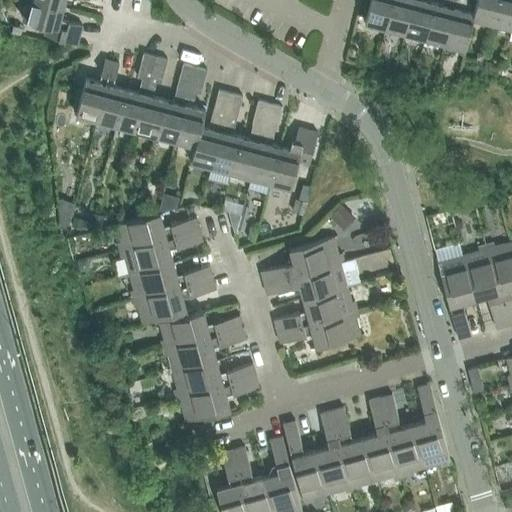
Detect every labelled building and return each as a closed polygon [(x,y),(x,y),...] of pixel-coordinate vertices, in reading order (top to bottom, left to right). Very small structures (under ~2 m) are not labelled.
[(76,43),(79,33),(82,24),(63,19),(63,20),(59,19),(63,5),(42,0),(26,0),(22,17),(48,23),(45,35),(76,43)] [(385,26),(391,0),(369,0),(364,21),(385,26)] [(391,0),(385,26),(404,32),(412,0),(391,0)] [(412,0),(404,32),(424,37),(434,1),(430,0),(412,0)] [(434,1),(424,37),(444,42),(454,0),(442,0),(442,3),(434,1)] [(474,11),(473,11),(466,9),(468,0),(454,0),(444,42),(464,47),(473,17),(472,16),(474,11)] [(475,0),(473,11),(474,11),(472,16),(473,17),(492,22),(497,0),(475,0)] [(511,0),(497,0),(492,22),(511,27),(511,25),(511,0)] [(139,91),(125,88),(116,124),(136,129),(155,55),(143,52),(137,76),(142,77),(139,87),(140,87),(139,91)] [(155,55),(136,129),(155,134),(165,98),(152,95),(153,91),(156,81),(161,82),(167,58),(155,55)] [(85,77),(79,100),(76,113),(96,119),(112,60),(105,59),(100,77),(99,81),(85,77)] [(112,60),(96,119),(116,124),(125,88),(112,84),(113,80),(114,80),(119,62),(112,60)] [(176,86),(173,100),(165,98),(155,134),(175,139),(195,65),(183,62),(176,86)] [(175,139),(194,145),(195,145),(200,124),(201,124),(205,109),(191,105),(192,101),(193,101),(195,91),(200,93),(207,68),(195,65),(175,139)] [(208,126),(201,124),(200,124),(195,145),(194,145),(190,160),(211,165),(230,91),(218,88),(208,126)] [(230,171),(240,135),(232,133),(236,119),(242,94),(230,91),(211,165),(230,171)] [(248,137),(240,135),(230,171),(250,176),(270,102),(258,99),(251,123),(248,137)] [(270,102),(250,176),(270,181),(279,145),(272,143),(275,129),(282,105),(270,102)] [(317,131),(308,129),(298,126),(293,145),(294,145),(293,149),(279,145),(270,181),(291,186),(297,160),(309,164),(317,131)] [(295,198),(292,211),(303,214),(307,201),(299,199),(295,198)] [(341,202),(329,215),(340,226),(352,214),(341,202)] [(241,214),(228,210),(234,231),(236,232),(241,214)] [(164,228),(160,212),(116,223),(122,244),(118,246),(119,249),(199,228),(196,216),(170,223),(171,226),(164,228)] [(104,216),(93,213),(91,222),(101,225),(104,216)] [(81,229),(84,219),(75,217),(72,226),(81,229)] [(176,247),(201,240),(202,240),(199,228),(119,249),(120,253),(124,252),(129,272),(173,261),(169,245),(175,243),(176,247)] [(250,228),(247,238),(255,240),(257,230),(250,228)] [(333,236),(289,247),(294,264),(287,266),(286,263),(260,270),(263,281),(343,260),(341,252),(337,253),(333,236)] [(485,243),(507,324),(511,322),(511,295),(511,294),(509,295),(507,289),(511,287),(511,246),(511,241),(494,245),(493,241),(485,243)] [(462,254),(474,298),(490,293),(492,300),(488,301),(495,327),(507,324),(485,243),(478,245),(479,249),(462,254)] [(436,257),(458,337),(470,334),(463,308),(460,309),(458,302),(474,298),(462,254),(445,259),(444,255),(436,257)] [(87,258),(77,261),(80,271),(87,269),(89,264),(87,258)] [(343,260),(263,281),(267,293),(293,286),(292,283),(298,281),(303,297),(346,285),(341,268),(345,267),(343,260)] [(131,294),(132,298),(212,276),(209,264),(183,271),(184,275),(177,276),(173,261),(129,272),(135,293),(131,294)] [(189,295),(214,288),(215,288),(212,276),(132,298),(133,302),(137,300),(143,322),(186,310),(182,293),(188,292),(189,295)] [(273,318),(277,330),(357,308),(354,300),(351,302),(346,285),(303,297),(307,312),(300,314),(299,311),(273,318)] [(277,330),(280,342),(306,335),(305,331),(311,330),(316,346),(359,334),(355,317),(359,316),(357,308),(277,330)] [(239,313),(213,321),(214,324),(207,326),(203,309),(159,321),(165,343),(161,344),(162,347),(242,325),(239,313)] [(167,350),(173,371),(216,359),(212,343),(219,341),(219,344),(245,337),(242,325),(162,347),(163,351),(167,350)] [(175,392),(175,396),(255,374),(252,362),(226,369),(227,372),(220,374),(216,359),(173,371),(178,391),(175,392)] [(233,393),(258,386),(259,386),(255,374),(175,396),(177,400),(180,399),(186,420),(230,408),(225,391),(232,389),(233,393)] [(451,463),(429,382),(416,386),(424,412),(427,411),(429,417),(413,422),(425,465),(442,461),(443,465),(451,463)] [(481,382),(472,384),(474,391),(483,389),(481,382)] [(392,393),(380,396),(402,476),(409,474),(408,470),(425,465),(413,422),(397,426),(395,419),(399,419),(392,393)] [(380,431),(364,435),(376,479),(393,474),(394,478),(402,476),(380,396),(368,399),(375,425),(378,424),(380,431)] [(343,406),(331,409),(353,489),(361,487),(360,483),(376,479),(364,435),(349,439),(347,433),(350,432),(343,406)] [(332,444),(316,448),(328,492),(345,487),(346,491),(353,489),(331,409),(320,412),(327,438),(330,437),(332,444)] [(282,423),(285,434),(304,503),(312,500),(311,496),(328,492),(316,448),(300,453),(299,446),(302,445),(295,419),(282,423)] [(302,511),(282,435),(269,438),(276,464),(279,463),(281,470),(266,474),(275,511),(302,511)] [(244,445),(232,449),(249,511),(275,511),(266,474),(250,479),(248,472),(251,471),(244,445)] [(233,483),(216,488),(222,511),(249,511),(232,449),(221,452),(228,478),(231,477),(233,483)]
